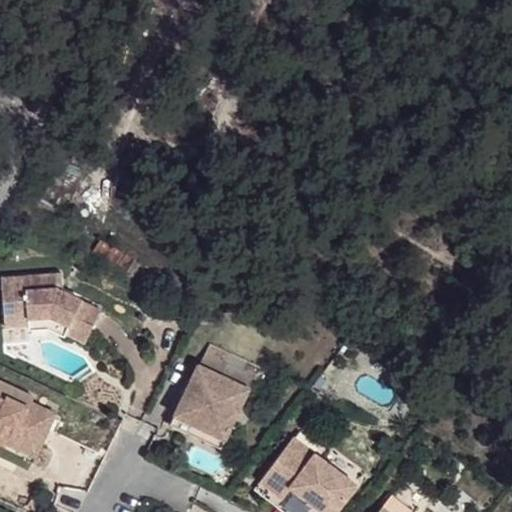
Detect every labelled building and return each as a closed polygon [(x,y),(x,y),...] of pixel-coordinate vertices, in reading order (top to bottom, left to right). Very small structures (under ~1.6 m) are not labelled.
[(60,274),(8,273),(9,324),(32,324),(32,318),(54,317),(71,325),(68,331),(89,342),(105,307),(67,289),(60,286),(60,274)] [(32,318),(32,324),(31,331),(48,332),(65,339),(68,331),(71,325),(54,317),(32,318)] [(175,415),(225,440),(249,389),(199,365),(175,415)] [(0,433),(11,440),(12,438),(34,447),(43,428),(51,432),(59,417),(35,404),(38,400),(0,382),(0,433)] [(225,440),(175,415),(170,424),(221,448),(225,440)] [(11,440),(0,433),(0,442),(5,445),(7,444),(38,460),(43,449),(51,432),(43,428),(34,447),(12,438),(11,440)] [(336,511),(357,485),(293,437),(260,481),(283,499),(277,507),(283,511),(336,511)] [(413,511),(415,510),(394,495),(381,511),(413,511)]
